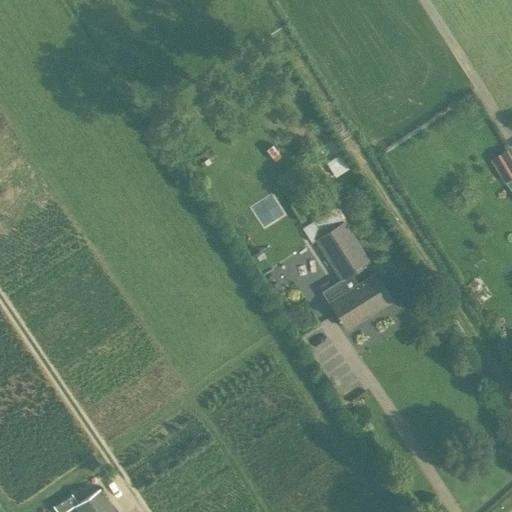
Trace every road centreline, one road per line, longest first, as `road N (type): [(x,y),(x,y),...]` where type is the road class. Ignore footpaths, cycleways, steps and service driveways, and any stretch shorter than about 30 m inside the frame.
road 1 (track): [(152,511),(0,289)]
road 2 (track): [(511,137),(424,0)]
